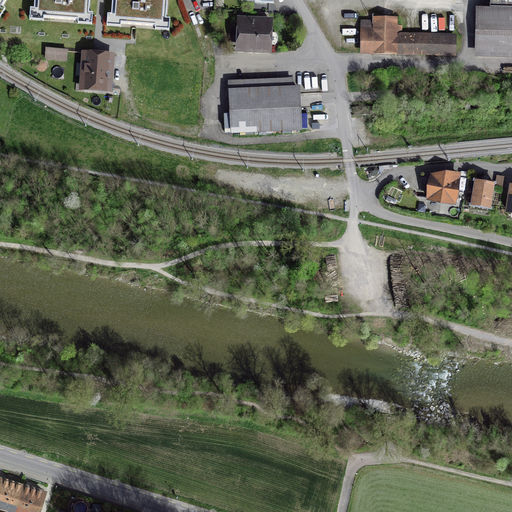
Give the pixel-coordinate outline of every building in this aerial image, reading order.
[(89,0),(34,0),(34,11),(43,12),(42,18),(79,20),(80,15),(89,16),(89,0)] [(167,0),(112,0),(111,17),(120,18),(120,23),(157,26),(157,21),(166,21),(167,0)] [(511,13),(478,12),(477,52),(511,53),(511,13)] [(241,19),(239,48),(268,49),(270,20),(241,19)] [(362,52),(395,53),(395,36),(401,36),(401,26),(395,26),(395,20),(375,20),(375,29),(371,29),(371,22),(363,21),(362,52)] [(454,38),(420,38),(419,53),(454,54),(454,38)] [(46,46),(45,57),(67,58),(68,47),(46,46)] [(110,58),(86,57),(84,87),(108,88),(110,58)] [(235,92),(231,92),(233,133),(267,131),(267,134),(272,134),(272,131),(300,130),(298,89),(293,89),(292,80),(234,83),(235,92)] [(432,177),(429,200),(454,203),(458,176),(432,177)] [(496,178),(494,190),(502,191),(504,179),(496,178)] [(495,184),(475,181),(471,206),(491,209),(495,184)] [(42,511),(48,494),(0,480),(0,510),(6,511),(42,511)]
